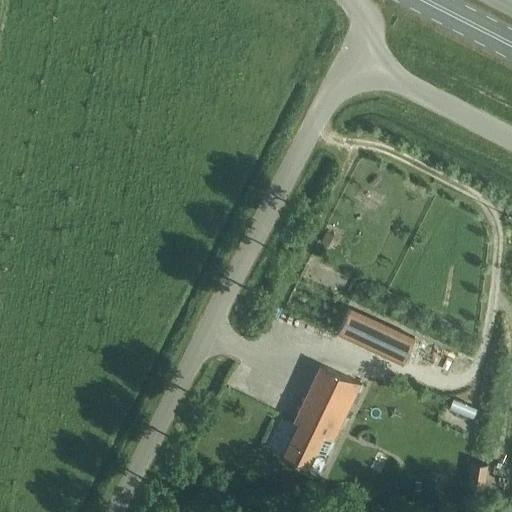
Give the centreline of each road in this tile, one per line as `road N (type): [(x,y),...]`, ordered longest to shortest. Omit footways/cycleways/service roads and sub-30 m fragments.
road 1 (unclassified): [(110,511),(318,114),(369,51)]
road 2 (unclassified): [(511,137),(389,71),(369,51)]
